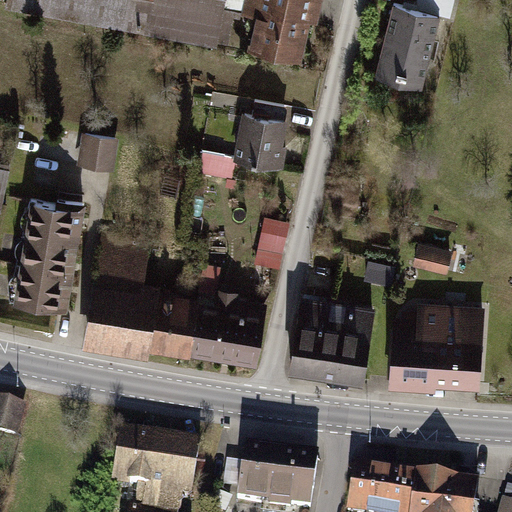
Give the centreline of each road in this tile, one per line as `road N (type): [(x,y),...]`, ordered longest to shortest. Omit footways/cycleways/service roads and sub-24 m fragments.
road 1 (residential): [(260,407),(361,0)]
road 2 (secondary): [(260,407),(0,357)]
road 3 (secondary): [(511,431),(346,419)]
